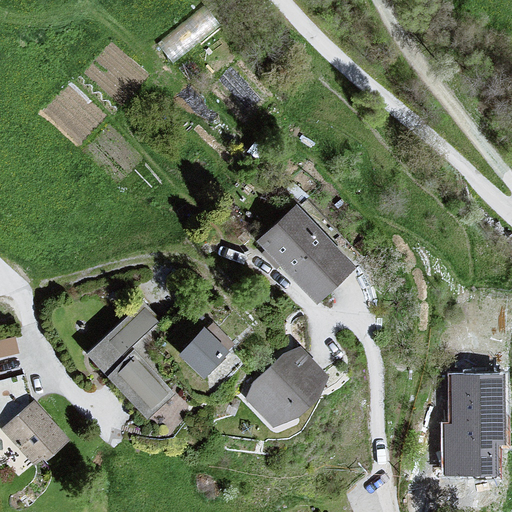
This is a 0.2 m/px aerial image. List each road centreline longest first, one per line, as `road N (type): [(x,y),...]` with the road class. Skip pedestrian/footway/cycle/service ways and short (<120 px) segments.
road 1 (track): [(392,511),(371,349),(358,328),(315,309),(250,259)]
road 2 (residential): [(511,215),(280,0)]
road 3 (track): [(380,0),(511,182)]
